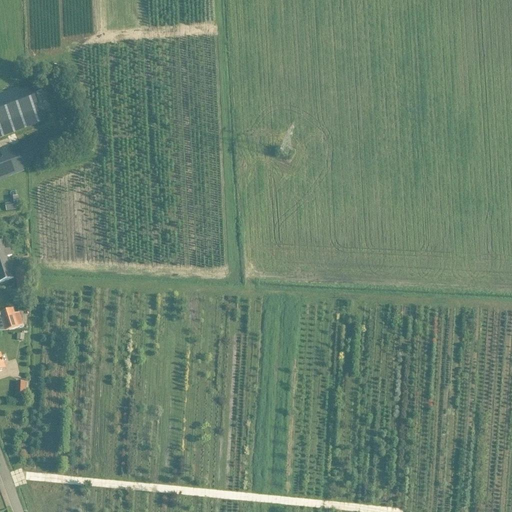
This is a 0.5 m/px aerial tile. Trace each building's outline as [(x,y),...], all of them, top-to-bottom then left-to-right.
[(0,137),(43,121),(29,84),(0,95),(0,137)] [(61,98),(64,107),(73,104),(70,95),(61,98)] [(56,154),(51,141),(48,134),(0,152),(3,159),(0,160),(0,179),(57,158),(56,154)] [(18,204),(6,206),(7,212),(19,210),(18,204)] [(0,283),(13,279),(7,257),(12,255),(10,248),(5,250),(0,251),(0,283)] [(16,270),(17,290),(27,289),(26,269),(16,270)] [(0,313),(0,317),(5,332),(23,326),(19,314),(14,316),(12,310),(0,313)] [(15,396),(25,396),(25,384),(16,383),(15,396)]
